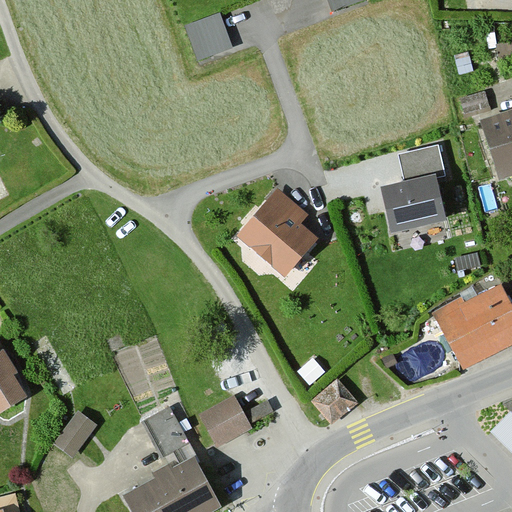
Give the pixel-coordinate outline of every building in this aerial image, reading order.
[(186,23),(199,58),(232,45),(219,10),(186,23)] [(511,109),(488,118),(511,184),(511,183),(511,109)] [(438,146),(398,155),(405,186),(436,178),(445,176),(438,146)] [(446,220),(436,178),(405,186),(381,191),(391,233),(446,220)] [(280,187),(241,234),(291,276),(322,238),(306,224),(311,212),(280,187)] [(511,293),(504,279),(435,315),(465,371),(511,346),(511,293)] [(0,338),(0,415),(36,392),(0,338)] [(354,405),(337,385),(314,404),(331,424),(354,405)] [(233,396),(196,415),(215,449),(251,430),(248,425),(241,410),(233,396)] [(264,398),(241,410),(248,425),(272,413),(264,398)] [(170,409),(143,423),(162,459),(189,445),(170,409)] [(95,427),(78,415),(56,446),(72,458),(95,427)] [(511,416),(492,435),(511,455),(511,416)] [(149,481),(120,497),(128,511),(215,511),(218,511),(192,465),(184,470),(176,456),(145,474),(149,481)] [(0,511),(20,511),(14,491),(0,494),(0,511)]
